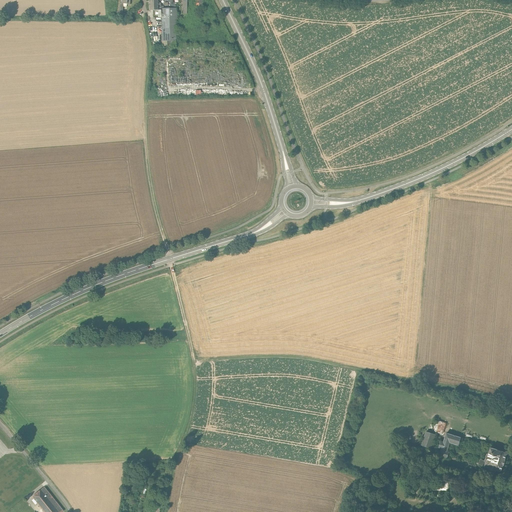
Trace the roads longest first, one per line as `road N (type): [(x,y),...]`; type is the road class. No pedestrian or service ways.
road 1 (track): [(194,362),(151,184),(143,14)]
road 2 (track): [(511,407),(315,360),(194,362)]
road 3 (tertiary): [(0,334),(120,275),(260,230),(284,211)]
road 4 (tertiary): [(311,202),(358,201),(398,187),(511,129)]
road 5 (tertiary): [(289,172),(259,78),(222,0)]
